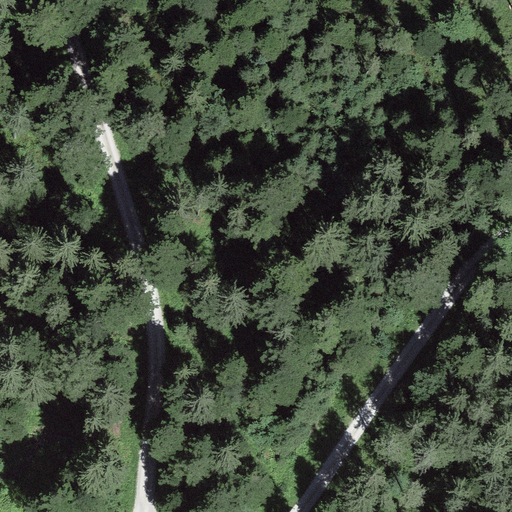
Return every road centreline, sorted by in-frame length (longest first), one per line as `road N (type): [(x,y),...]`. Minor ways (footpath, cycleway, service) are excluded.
road 1 (track): [(145,511),(155,356),(150,300),(112,146),(60,0)]
road 2 (track): [(511,232),(485,253),(298,511)]
